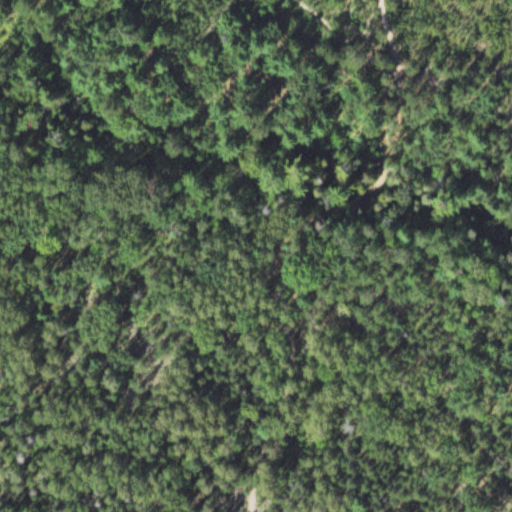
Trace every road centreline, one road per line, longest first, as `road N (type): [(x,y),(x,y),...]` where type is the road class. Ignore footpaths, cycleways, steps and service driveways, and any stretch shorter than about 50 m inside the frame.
road 1 (track): [(292,286),(451,412),(511,478)]
road 2 (track): [(394,78),(389,152),(372,193),(285,245),(292,286)]
road 3 (track): [(246,511),(277,427),(299,319),(292,286)]
road 4 (track): [(305,0),(383,57),(394,78)]
